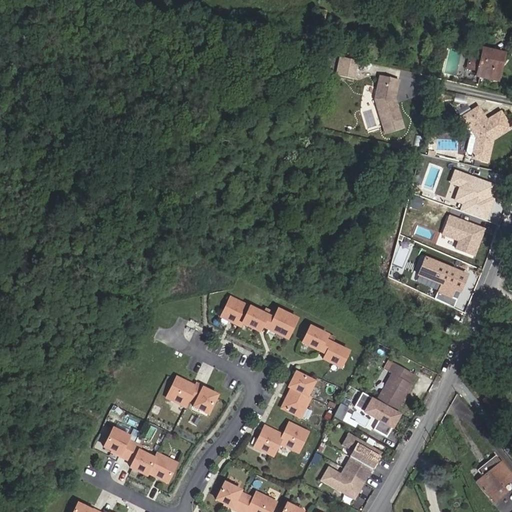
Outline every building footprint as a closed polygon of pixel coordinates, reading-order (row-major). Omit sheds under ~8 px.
[(323,25),(325,12),(318,11),(316,24),(323,25)] [(498,82),(504,54),(482,49),(480,59),(469,57),(467,62),(478,65),(477,70),(476,76),(498,82)] [(354,80),(358,62),(342,58),(338,77),(354,80)] [(477,70),(478,65),(467,62),(466,68),(477,70)] [(406,130),(397,99),(401,81),(379,76),(374,100),(385,134),(406,130)] [(439,107),(441,97),(434,95),(431,106),(439,107)] [(511,128),(505,117),(496,114),(487,119),(478,106),(457,119),(463,130),(467,127),(474,139),(470,157),(470,160),(487,164),(492,140),(511,128)] [(470,157),(474,139),(467,127),(463,130),(467,136),(463,154),(465,156),(470,157)] [(500,184),(456,170),(451,183),(461,186),(455,203),(463,206),(461,212),(488,220),(500,184)] [(487,229),(450,215),(442,234),(459,241),(456,249),(476,256),(487,229)] [(471,275),(426,256),(418,276),(441,285),(438,292),(454,299),(457,293),(463,295),(471,275)] [(242,325),(250,308),(230,298),(221,318),(241,328),(242,325)] [(287,340),(297,319),(278,310),(275,315),(266,310),(264,315),(250,308),(242,325),(259,333),(262,328),(267,317),(273,320),(268,331),(287,340)] [(268,331),(273,320),(267,317),(262,328),(268,331)] [(320,352),(325,341),(331,344),(325,355),(323,360),(340,369),(348,352),(331,343),(334,339),(310,327),(302,344),(320,352)] [(325,355),(331,344),(325,341),(320,352),(325,355)] [(395,412),(410,385),(408,384),(413,375),(393,364),(388,372),(391,374),(376,401),(362,393),(354,407),(378,421),(373,430),(386,438),(399,414),(395,412)] [(307,396),(314,382),(295,372),(287,388),(290,389),(307,397),(307,396)] [(188,401),(195,387),(176,377),(166,398),(185,408),(188,401)] [(208,415),(217,396),(211,392),(203,388),(204,387),(196,384),(195,387),(188,401),(194,404),(192,407),(208,415)] [(300,419),(310,398),(307,396),(307,397),(290,389),(280,409),(300,419)] [(298,453),(308,433),(289,423),(283,436),(279,444),(298,453)] [(279,444),(283,436),(264,426),(253,448),(273,457),(279,444)] [(125,460),(133,443),(127,440),(129,437),(113,429),(103,448),(111,452),(119,456),(118,457),(125,460)] [(372,470),(382,453),(348,434),(341,446),(352,452),(350,457),(372,470)] [(147,474),(155,459),(154,459),(138,451),(140,446),(133,443),(125,460),(132,463),(129,468),(146,477),(147,474)] [(167,484),(177,464),(157,454),(154,459),(155,459),(147,474),(167,484)] [(483,477),(500,463),(495,456),(477,471),(483,477)] [(350,457),(342,470),(365,483),(372,470),(350,457)] [(511,478),(511,476),(500,463),(483,477),(478,481),(480,486),(490,497),(503,486),(511,478)] [(354,502),(365,483),(342,470),(340,474),(328,467),(319,481),(354,502)] [(236,511),(238,511),(246,496),(240,493),(241,491),(224,483),(215,501),(224,505),(231,509),(236,511)] [(494,503),(507,492),(503,486),(490,497),(494,503)] [(271,511),(276,502),(256,493),(253,499),(246,496),(238,511),(271,511)]
